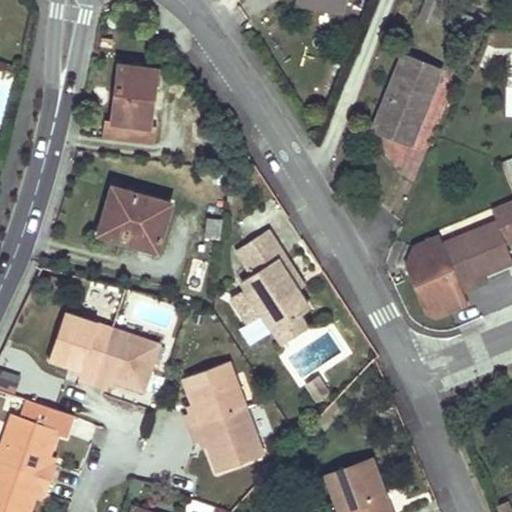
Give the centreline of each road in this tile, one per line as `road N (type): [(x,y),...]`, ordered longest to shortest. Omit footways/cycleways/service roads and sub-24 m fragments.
road 1 (residential): [(184,2),(348,249),(413,375)]
road 2 (unknown): [(14,251),(162,277),(178,266),(208,193)]
road 3 (unknown): [(299,170),(376,0)]
road 4 (secondary): [(43,159),(71,86),(87,0)]
road 5 (secondary): [(58,0),(43,159)]
road 6 (residential): [(413,375),(472,511)]
road 7 (secondary): [(0,289),(43,159)]
